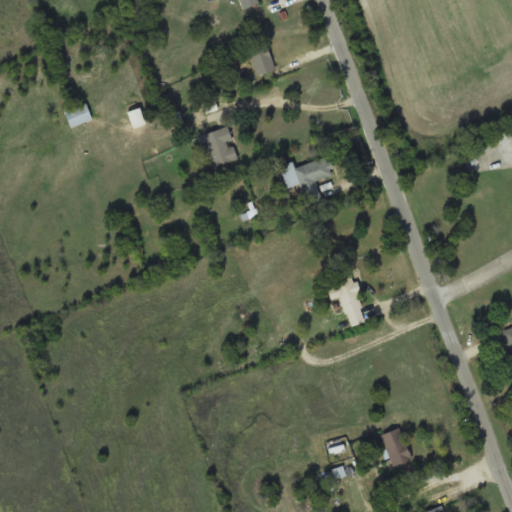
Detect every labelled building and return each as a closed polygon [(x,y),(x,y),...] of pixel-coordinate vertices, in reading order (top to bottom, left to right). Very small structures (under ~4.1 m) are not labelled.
[(239,0),(243,9),(259,3),(257,0),(239,0)] [(256,75),(275,69),(267,44),(248,50),(256,75)] [(71,127),(92,118),(85,101),(64,110),(71,127)] [(239,158),(228,126),(203,134),(214,166),(239,158)] [(296,166),(294,161),(280,165),(287,188),(300,183),(307,204),(322,199),(316,180),(333,175),(327,156),(296,166)] [(326,300),(341,296),(349,326),(365,322),(354,281),(323,288),(326,300)] [(511,327),(501,332),(511,356),(511,327)] [(392,464),(411,457),(399,426),(380,433),(392,464)] [(435,480),(433,473),(429,468),(424,464),(417,461),(410,461),(404,464),(398,467),(394,473),(392,480),(392,488),(395,495),(400,501),(407,504),(414,505),(422,503),(428,499),(433,493),(435,487),(435,480)]
